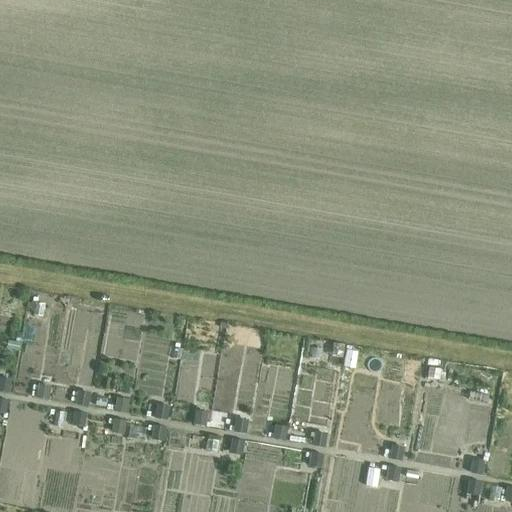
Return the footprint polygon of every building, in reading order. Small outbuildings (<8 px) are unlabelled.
[(351,336),(347,355),(360,358),(364,339),(351,336)] [(428,376),(444,370),(439,358),(423,365),(428,376)] [(13,407),(11,444),(34,445),(36,408),(13,407)] [(239,422),(254,423),(254,410),(240,409),(239,422)] [(370,474),(381,476),(384,458),(373,456),(370,474)] [(511,490),(511,476),(495,474),(493,487),(511,490)]
